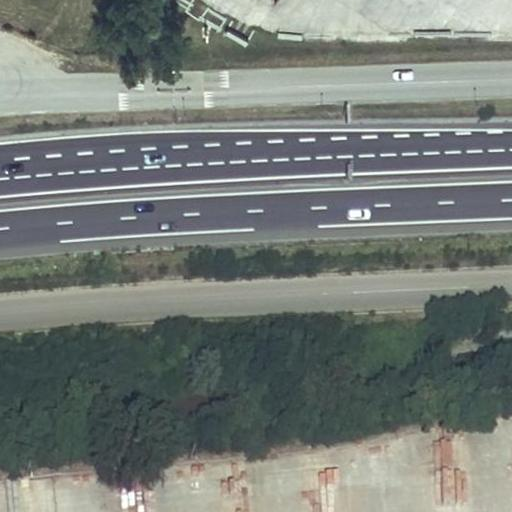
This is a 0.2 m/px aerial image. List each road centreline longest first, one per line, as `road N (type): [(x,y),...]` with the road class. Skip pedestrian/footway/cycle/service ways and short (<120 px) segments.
road 1 (trunk): [(511,151),(0,178)]
road 2 (trunk): [(0,227),(511,200)]
road 3 (unclassified): [(511,287),(0,313)]
road 4 (unclassified): [(0,95),(511,80)]
